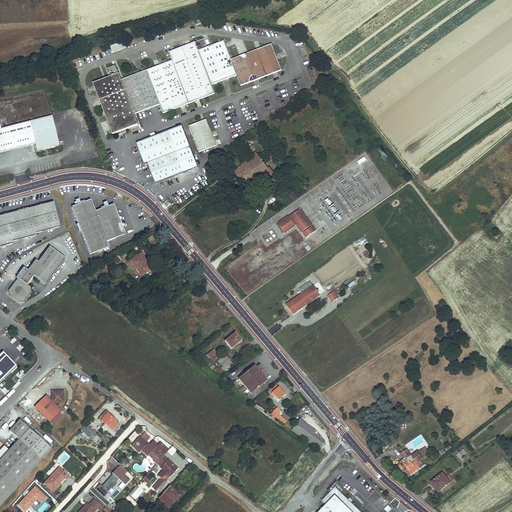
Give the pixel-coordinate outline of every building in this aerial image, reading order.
[(169,52),(172,60),(189,103),(215,93),(212,85),(198,50),(207,47),(204,39),(169,52)] [(224,41),(207,47),(198,50),(212,85),(237,74),(232,59),(224,41)] [(112,52),(122,50),(120,44),(110,46),(112,52)] [(271,44),(232,59),(237,74),(241,85),(281,70),(276,57),(271,44)] [(172,60),(121,80),(135,114),(160,105),(163,113),(189,103),(172,60)] [(106,68),(110,77),(118,73),(115,65),(106,68)] [(118,73),(110,77),(93,83),(113,134),(138,125),(135,114),(121,80),(118,73)] [(0,149),(34,141),(36,148),(58,142),(50,113),(0,125),(0,149)] [(199,152),(207,149),(216,146),(206,119),(189,126),(199,152)] [(198,167),(182,126),(136,143),(144,164),(147,163),(155,183),(198,167)] [(261,160),(263,158),(265,157),(261,151),(262,150),(261,149),(257,151),(253,145),(241,155),(245,161),(242,164),(243,165),(234,171),(245,186),(261,174),(269,185),(276,180),(272,174),(273,173),(269,168),(268,169),(261,160)] [(107,240),(116,236),(125,232),(113,203),(95,210),(90,199),(72,207),(91,253),(109,246),(107,240)] [(0,249),(14,245),(14,244),(13,243),(37,236),(37,234),(61,227),(53,202),(0,218),(0,249)] [(301,210),(292,216),(303,232),(312,225),(301,210)] [(289,216),(279,223),(286,233),(296,226),(289,216)] [(307,237),(316,231),(313,226),(304,233),(307,237)] [(65,259),(50,248),(39,263),(36,261),(28,271),(24,269),(17,278),(19,280),(10,291),(10,297),(19,303),(25,303),(32,294),(31,288),(28,286),(34,276),(46,285),(65,259)] [(140,255),(135,258),(130,262),(141,277),(151,269),(140,255)] [(312,286),(311,285),(309,283),(303,287),(306,291),(286,305),(293,315),(320,296),(313,286),(312,286)] [(327,296),(330,300),(332,303),(338,299),(333,292),(327,296)] [(225,341),(228,344),(231,348),(241,340),(235,332),(225,341)] [(207,354),(208,356),(210,358),(216,353),(213,349),(207,354)] [(0,385),(18,368),(3,353),(0,356),(0,385)] [(225,372),(226,371),(227,370),(226,369),(232,364),(225,355),(218,361),(223,367),(221,368),(225,372)] [(267,381),(253,366),(238,379),(251,395),(267,381)] [(284,395),(276,385),(269,390),(277,400),(281,397),(284,395)] [(52,401),(47,395),(35,407),(51,422),(60,413),(62,411),(54,403),(59,403),(59,401),(63,400),(62,390),(52,391),(53,396),(52,396),(52,401)] [(279,411),(274,408),(270,413),(284,424),(287,421),(277,414),(279,411)] [(117,423),(114,420),(111,417),(112,416),(106,410),(99,418),(111,430),(117,423)] [(64,417),(60,413),(51,422),(55,426),(64,417)] [(315,431),(299,419),(291,430),(317,449),(323,441),(313,434),(315,431)] [(0,505),(52,450),(20,420),(9,432),(19,441),(0,462),(0,505)] [(92,439),(94,437),(96,434),(90,428),(85,433),(92,439)] [(124,430),(123,429),(122,428),(115,436),(117,438),(124,430)] [(149,444),(139,436),(131,445),(139,452),(142,449),(144,451),(154,440),(153,440),(149,444)] [(168,451),(160,443),(158,444),(154,440),(144,451),(148,455),(151,452),(160,460),(168,451)] [(168,453),(172,456),(177,450),(173,447),(168,453)] [(411,473),(414,471),(417,469),(414,465),(429,455),(424,448),(403,462),(411,473)] [(464,449),(457,454),(461,459),(467,454),(464,449)] [(106,462),(111,470),(118,465),(114,458),(106,462)] [(123,468),(128,463),(125,460),(120,465),(123,468)] [(154,492),(160,497),(170,487),(164,482),(169,476),(170,477),(177,469),(168,461),(161,468),(163,471),(158,476),(161,478),(152,488),(156,491),(154,492)] [(103,486),(110,491),(118,480),(126,486),(134,476),(119,465),(103,486)] [(70,477),(62,470),(59,473),(56,471),(44,484),(53,493),(61,485),(59,483),(64,478),(67,481),(70,477)] [(431,482),(435,487),(439,492),(450,483),(443,473),(431,482)] [(147,484),(154,478),(150,474),(143,480),(147,484)] [(100,485),(95,490),(104,499),(109,494),(100,485)] [(170,486),(170,487),(160,497),(159,498),(165,504),(176,492),(170,486)] [(326,506),(319,511),(360,511),(335,487),(321,501),(326,506)] [(180,496),(176,492),(165,504),(169,508),(180,496)] [(95,499),(102,506),(104,504),(97,497),(95,499)] [(93,498),(80,511),(96,511),(102,506),(93,498)]
